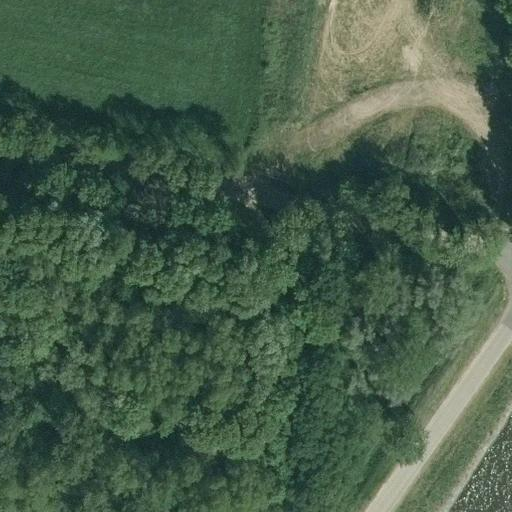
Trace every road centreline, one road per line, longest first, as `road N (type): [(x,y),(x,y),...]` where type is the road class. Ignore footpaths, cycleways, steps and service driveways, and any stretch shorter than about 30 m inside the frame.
road 1 (unclassified): [(511,261),(475,246),(0,143)]
road 2 (unclassified): [(375,511),(511,322)]
